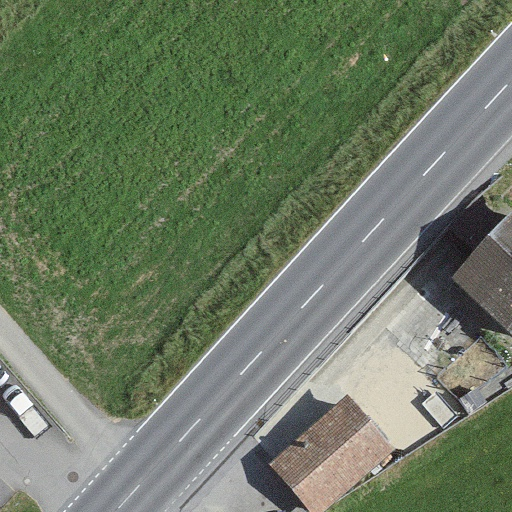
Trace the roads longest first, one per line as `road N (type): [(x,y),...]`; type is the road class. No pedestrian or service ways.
road 1 (secondary): [(511,83),(115,511)]
road 2 (track): [(141,484),(0,322)]
